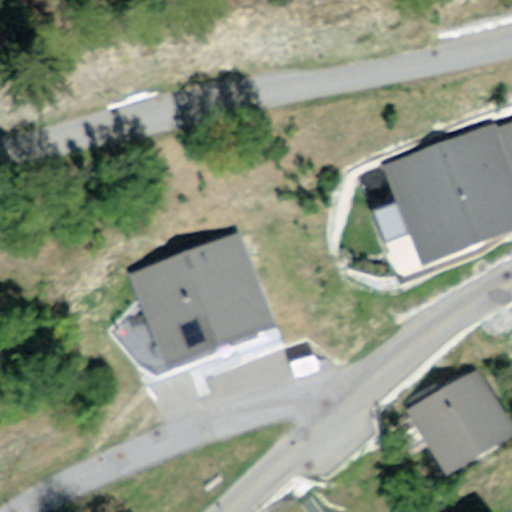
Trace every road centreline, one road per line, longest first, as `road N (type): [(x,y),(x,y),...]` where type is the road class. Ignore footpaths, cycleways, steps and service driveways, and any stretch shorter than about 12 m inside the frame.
road 1 (residential): [(0,154),(511,45)]
road 2 (residential): [(511,282),(426,335),(230,511)]
